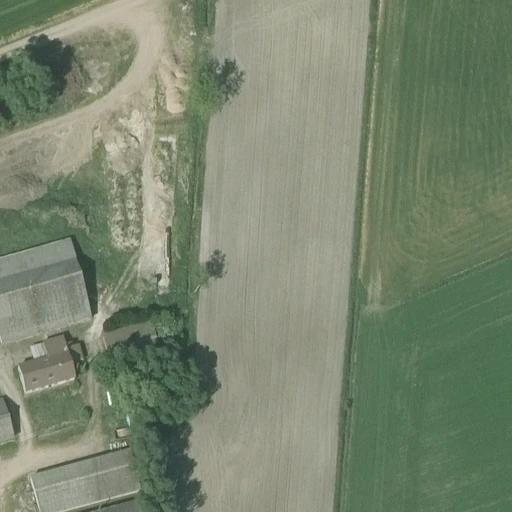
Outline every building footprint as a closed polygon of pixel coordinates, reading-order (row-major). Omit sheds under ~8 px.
[(0,345),(90,319),(68,241),(0,262),(0,345)] [(101,337),(111,372),(160,358),(149,322),(101,337)] [(24,396),(74,381),(69,365),(83,361),(78,346),(72,348),(71,344),(64,346),(61,338),(41,344),(41,345),(28,349),(32,364),(16,369),(24,396)] [(0,402),(0,443),(13,439),(2,402),(0,402)] [(29,479),(36,511),(68,511),(139,492),(128,453),(29,479)] [(103,511),(142,511),(140,502),(103,511)]
